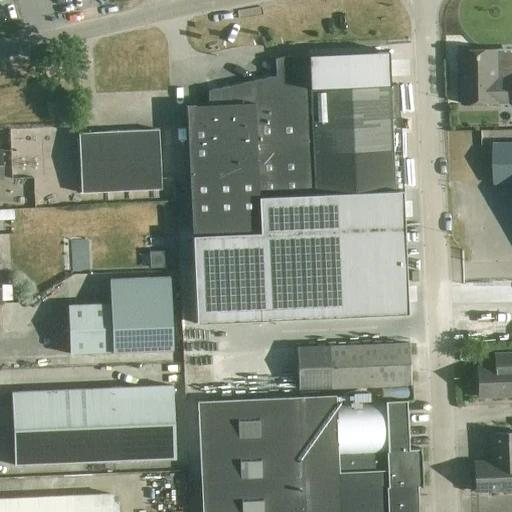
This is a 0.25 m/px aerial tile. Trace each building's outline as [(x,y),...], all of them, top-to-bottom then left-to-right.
[(498,50),(461,50),(461,103),(497,103),(497,100),(511,100),(511,81),(498,82),(498,50)] [(208,105),(185,106),(191,237),(195,324),(408,317),(402,189),(393,190),(389,52),(308,56),(309,76),(296,77),(291,56),(290,56),(291,61),(280,63),(280,75),(207,91),(208,105)] [(80,194),(149,191),(150,199),(158,198),(157,191),(162,190),(159,129),(78,132),(80,194)] [(511,143),(494,144),(494,184),(511,183),(511,143)] [(110,304),(68,306),(70,354),(173,350),(170,277),(109,280),(110,304)] [(385,345),(328,347),(297,348),(298,388),(410,384),(408,344),(406,345),(406,325),(385,326),(385,345)] [(51,348),(32,350),(33,363),(52,361),(51,348)] [(511,353),(494,354),(494,367),(477,367),(478,397),(511,395),(511,353)] [(175,459),(172,386),(12,394),(15,466),(175,459)] [(417,511),(416,487),(421,487),(420,449),(414,450),(412,400),(336,404),(335,394),(197,400),(202,511),(417,511)] [(474,491),(511,489),(511,433),(491,434),(492,463),(474,463),(474,491)] [(113,511),(113,494),(0,499),(0,511),(113,511)]
